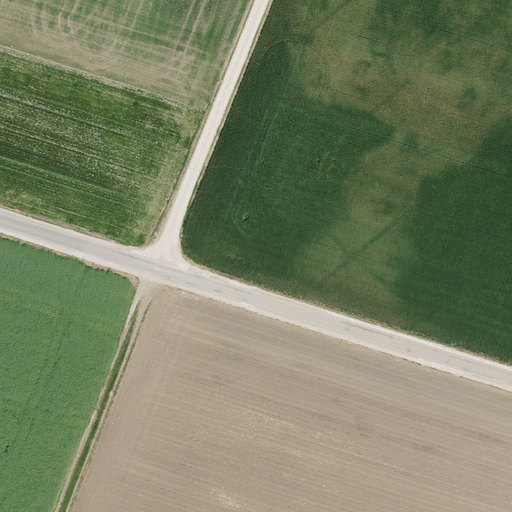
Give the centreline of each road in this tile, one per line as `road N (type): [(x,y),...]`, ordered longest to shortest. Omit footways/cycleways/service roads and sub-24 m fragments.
road 1 (track): [(263,0),(61,511)]
road 2 (unclassified): [(0,220),(511,379)]
